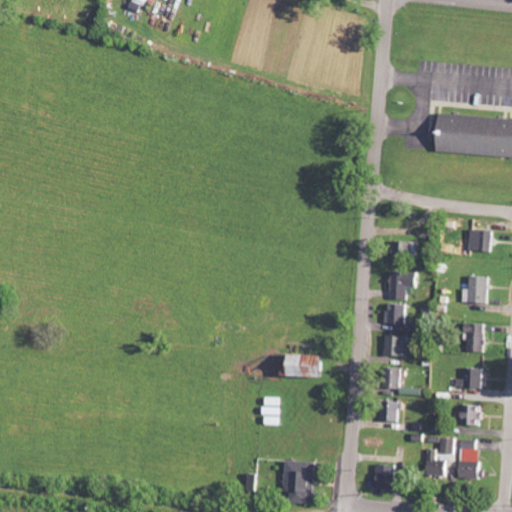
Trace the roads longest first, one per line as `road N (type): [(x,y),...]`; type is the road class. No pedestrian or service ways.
road 1 (residential): [(347,506),(389,0)]
road 2 (residential): [(418,511),(2,487)]
road 3 (residential): [(511,208),(373,186)]
